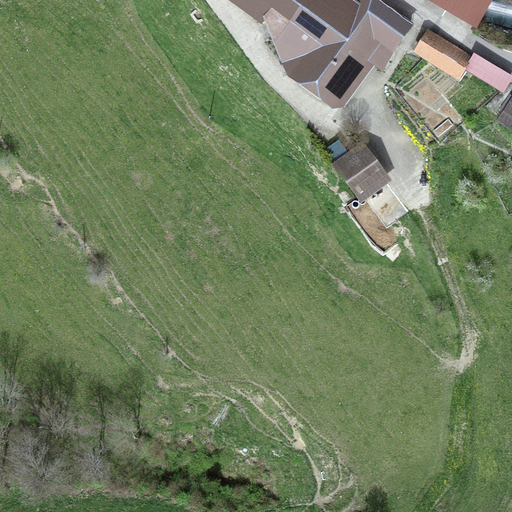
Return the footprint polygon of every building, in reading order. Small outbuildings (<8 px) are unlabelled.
[(390,51),(406,29),(367,0),(355,0),(349,8),(338,0),(225,0),(260,21),(264,18),(281,63),(330,100),(375,40),(390,51)] [(438,0),(472,19),(482,0),(438,0)] [(457,82),(467,66),(469,62),(427,35),(414,55),(457,82)] [(508,79),(473,57),(469,62),(467,66),(502,88),(508,79)] [(511,104),(500,122),(511,129),(511,104)] [(376,175),(352,144),(326,164),(350,195),(376,175)]
